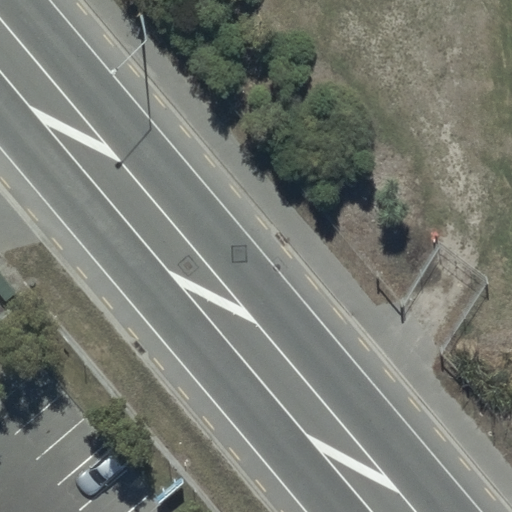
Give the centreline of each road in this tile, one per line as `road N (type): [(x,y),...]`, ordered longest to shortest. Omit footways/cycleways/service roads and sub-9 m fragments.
road 1 (secondary): [(404,511),(0,33)]
road 2 (track): [(322,0),(511,185)]
